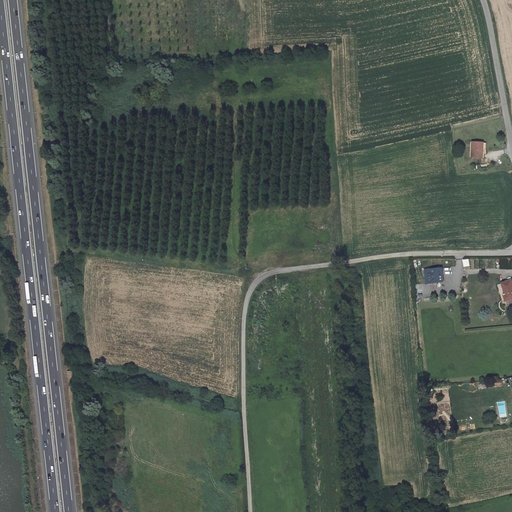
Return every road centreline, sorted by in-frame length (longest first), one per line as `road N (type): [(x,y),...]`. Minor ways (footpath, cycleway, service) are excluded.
road 1 (motorway): [(69,511),(14,0)]
road 2 (motorway): [(1,0),(55,511)]
road 3 (unclassified): [(511,252),(398,254),(257,280),(244,315),(250,511)]
road 4 (unclassified): [(483,0),(511,149)]
